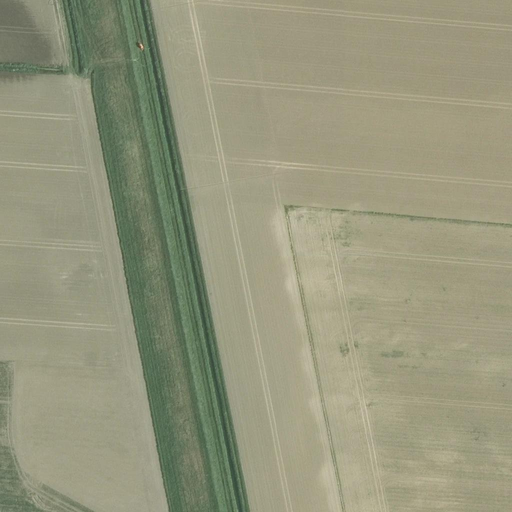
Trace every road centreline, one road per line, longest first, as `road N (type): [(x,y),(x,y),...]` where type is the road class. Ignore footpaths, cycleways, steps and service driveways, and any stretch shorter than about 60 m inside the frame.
road 1 (track): [(130,0),(230,511)]
road 2 (track): [(165,511),(70,0)]
